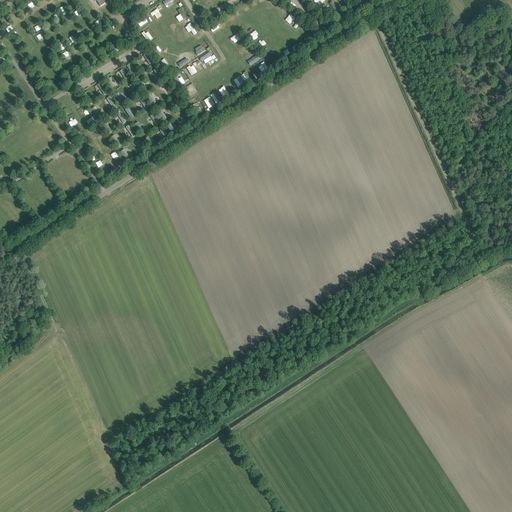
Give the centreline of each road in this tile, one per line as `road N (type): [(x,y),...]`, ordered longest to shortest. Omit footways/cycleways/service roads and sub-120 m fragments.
road 1 (unclassified): [(0,260),(398,0)]
road 2 (track): [(134,484),(414,296)]
road 3 (track): [(414,296),(440,278),(473,234),(372,17)]
